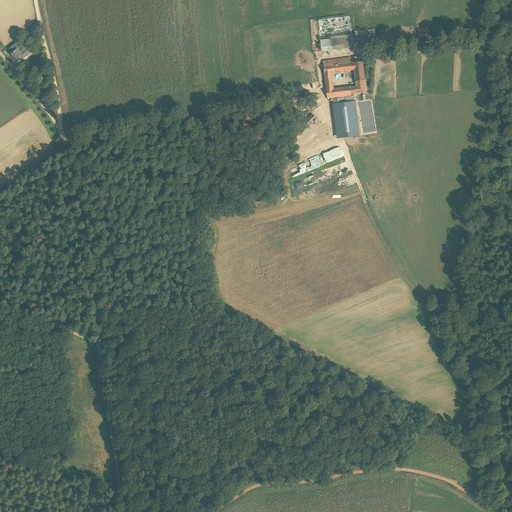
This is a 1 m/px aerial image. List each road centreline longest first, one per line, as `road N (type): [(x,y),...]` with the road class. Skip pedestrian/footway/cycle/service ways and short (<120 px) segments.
road 1 (track): [(63,137),(319,88),(319,62),(333,52),(483,38),(493,39),(511,68)]
road 2 (track): [(319,88),(387,249),(421,304),(456,327)]
road 3 (unclassified): [(0,304),(99,342),(122,511)]
road 4 (track): [(99,342),(63,137)]
road 5 (track): [(456,327),(485,394),(486,458),(502,486)]
road 6 (track): [(63,137),(36,0)]
